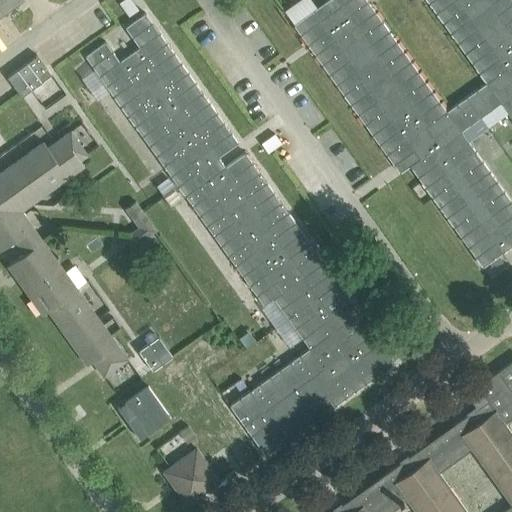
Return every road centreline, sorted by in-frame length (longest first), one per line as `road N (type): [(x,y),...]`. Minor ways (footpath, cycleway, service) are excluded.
road 1 (residential): [(200,0),(457,352)]
road 2 (residential): [(228,511),(457,352)]
road 3 (residential): [(113,511),(0,354)]
